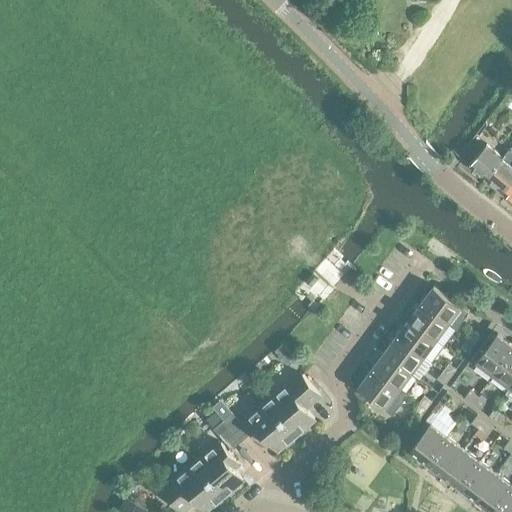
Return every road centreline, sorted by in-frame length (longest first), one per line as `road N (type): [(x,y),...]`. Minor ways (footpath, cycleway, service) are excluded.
road 1 (residential): [(271,489),(347,420),(336,378),(342,363),(421,259)]
road 2 (unclassified): [(442,175),(281,0)]
